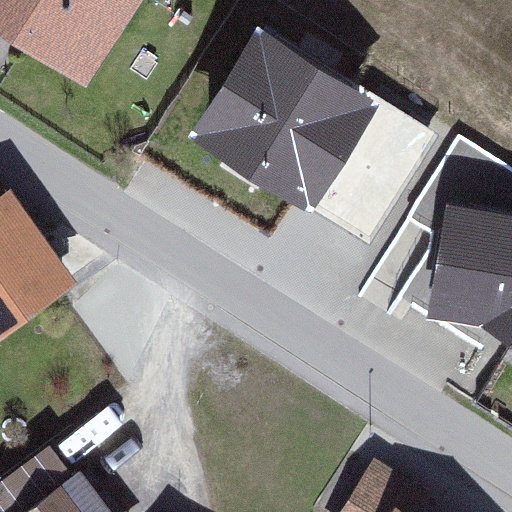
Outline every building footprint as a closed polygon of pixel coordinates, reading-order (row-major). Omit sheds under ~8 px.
[(150,0),(0,0),(0,26),(98,86),(150,0)] [(377,82),(265,8),(192,120),(304,193),(377,82)] [(0,334),(77,281),(11,186),(0,193),(0,334)] [(511,220),(449,213),(438,315),(511,323),(511,220)] [(427,511),(436,499),(378,464),(348,511),(427,511)] [(117,511),(90,477),(43,511),(117,511)]
